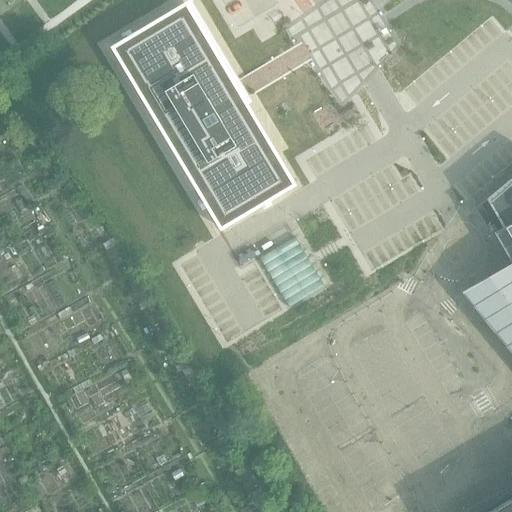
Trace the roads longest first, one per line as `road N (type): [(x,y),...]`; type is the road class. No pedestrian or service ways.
road 1 (primary): [(171,511),(0,294)]
road 2 (primary): [(0,377),(99,511)]
